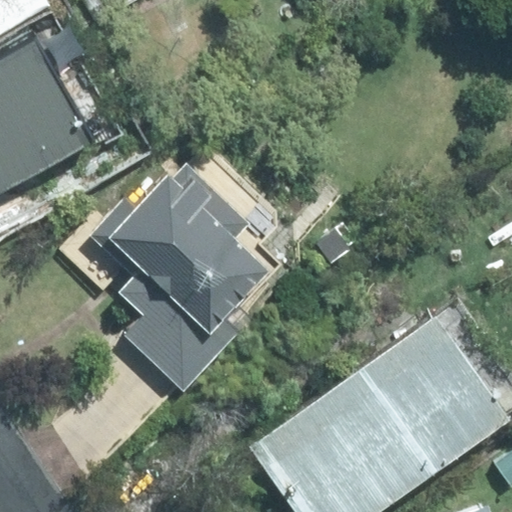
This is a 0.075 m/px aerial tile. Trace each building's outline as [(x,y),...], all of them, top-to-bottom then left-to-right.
[(28,25),(0,41),(0,175),(87,125),(28,25)] [(111,323),(169,377),(222,317),(202,299),(247,250),(215,221),(231,205),(171,149),(158,164),(150,156),(134,173),(128,169),(87,214),(85,211),(54,243),(101,287),(107,281),(129,302),(111,323)] [(329,221),(305,239),(321,261),(345,244),(329,221)] [(293,511),(341,511),(497,402),(426,302),(238,436),(293,511)] [(511,472),(511,439),(489,457),(504,478),(511,472)] [(486,511),(480,495),(434,511),(486,511)]
